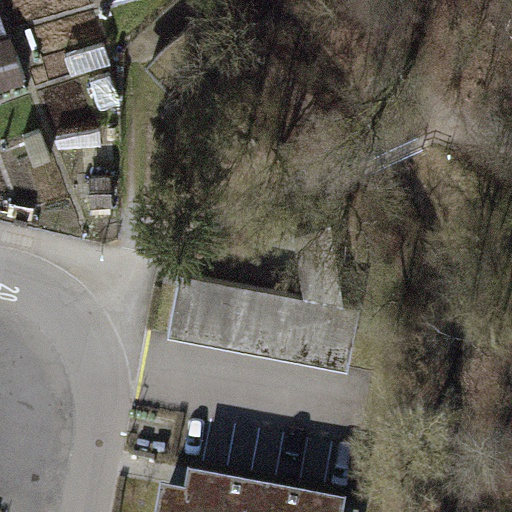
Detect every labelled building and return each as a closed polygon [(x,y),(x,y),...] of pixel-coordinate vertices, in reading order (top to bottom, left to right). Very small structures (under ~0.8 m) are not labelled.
[(165,83),(187,63),(214,39),(199,23),(151,67),(165,83)] [(0,92),(26,86),(11,34),(0,37),(0,92)] [(231,113),(187,63),(165,83),(210,132),(231,113)] [(26,136),(36,162),(52,156),(42,130),(26,136)] [(116,174),(93,172),(91,202),(115,203),(116,174)] [(57,202),(65,223),(77,219),(70,197),(57,202)] [(296,234),(307,292),(348,300),(334,222),(296,234)] [(307,292),(181,268),(169,331),(201,337),(351,365),(363,303),(348,300),(307,292)] [(162,511),(224,511),(229,488),(192,481),(188,500),(165,496),(162,511)] [(224,511),(281,511),(284,498),(229,488),(224,511)] [(281,511),(342,511),(343,509),(284,498),(281,511)]
